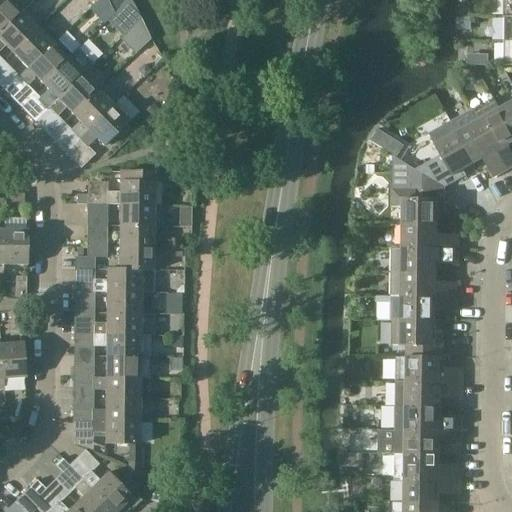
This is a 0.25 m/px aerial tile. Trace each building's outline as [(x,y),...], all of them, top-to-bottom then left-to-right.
[(0,37),(23,14),(28,10),(17,0),(5,0),(0,5),(0,37)] [(115,13),(108,0),(100,0),(95,5),(109,19),(115,13)] [(108,0),(115,13),(123,0),(108,0)] [(38,30),(23,14),(0,37),(0,53),(6,47),(13,54),(38,30)] [(28,69),(53,45),(38,30),(13,54),(28,69)] [(43,85),(68,60),(74,54),(59,39),(53,45),(28,69),(20,78),(6,92),(12,99),(27,85),(28,86),(36,78),(43,85)] [(43,102),(50,109),(58,100),(83,76),(95,64),(80,49),(74,54),(68,60),(43,85),(49,91),(38,102),(40,104),(43,102)] [(141,75),(144,78),(150,72),(144,66),(141,69),(141,75)] [(0,83),(0,86),(6,92),(20,78),(12,71),(0,83)] [(67,109),(74,116),(99,91),(83,76),(58,100),(50,109),(35,123),(43,130),(56,117),(58,118),(67,109)] [(66,154),(114,107),(121,100),(105,85),(99,91),(74,116),(80,123),(71,132),(72,133),(59,146),(66,154)] [(29,116),(35,123),(50,109),(43,102),(40,104),(29,116)] [(471,115),(476,124),(478,122),(506,172),(511,168),(511,152),(509,147),(511,144),(511,133),(500,111),(495,102),(471,115)] [(511,103),(500,111),(511,133),(511,103)] [(152,118),(159,111),(154,105),(147,112),(152,118)] [(114,107),(66,154),(73,161),(86,147),(88,149),(98,140),(105,147),(130,123),(114,107)] [(478,122),(476,124),(458,134),(476,165),(484,160),(494,178),(506,172),(478,122)] [(379,131),(372,142),(398,158),(405,147),(379,131)] [(446,163),(423,176),(445,189),(467,177),(464,172),(476,165),(458,134),(436,146),(446,163)] [(104,193),(104,195),(108,196),(108,206),(120,206),(155,206),(155,184),(154,184),(154,173),(121,173),(121,183),(120,193),(104,193)] [(403,210),(402,225),(439,226),(439,214),(445,214),(445,189),(423,176),(423,191),(393,190),(393,210),(403,210)] [(77,195),(77,205),(88,206),(88,196),(88,195),(77,195)] [(88,196),(88,206),(100,206),(108,206),(108,196),(88,196)] [(88,206),(87,216),(107,216),(108,206),(100,206),(88,206)] [(119,206),(119,216),(119,225),(119,227),(154,228),(155,206),(120,206),(119,206)] [(402,225),(402,251),(459,251),(459,237),(438,237),(439,226),(402,225)] [(119,249),(154,250),(154,228),(119,227),(119,249)] [(4,230),(4,266),(27,267),(27,231),(4,230)] [(87,239),(87,249),(107,249),(107,239),(87,239)] [(107,249),(87,249),(87,259),(107,259),(107,249)] [(142,272),(154,272),(154,250),(119,249),(119,271),(119,272),(142,272)] [(392,250),(392,275),(438,275),(438,265),(459,265),(459,251),(402,251),(392,250)] [(142,272),(119,272),(119,271),(107,271),(107,281),(95,281),(95,283),(75,283),(75,293),(95,293),(107,293),(142,294),(154,294),(154,272),(142,272)] [(391,299),(392,299),(458,300),(458,285),(438,285),(438,275),(392,275),(391,299)] [(16,298),(26,298),(26,278),(16,278),(16,298)] [(95,293),(75,293),(74,303),(94,303),(95,293)] [(106,316),(141,316),(142,294),(107,293),(106,316)] [(392,323),(394,323),(437,324),(437,313),(458,313),(458,300),(392,299),(392,323)] [(11,313),(12,333),(23,332),(21,312),(11,313)] [(74,336),(141,337),(141,316),(106,316),(106,324),(94,324),(94,326),(74,326),(74,336)] [(417,348),(417,359),(443,360),(443,336),(437,336),(437,324),(394,323),(393,348),(417,348)] [(106,358),(149,359),(149,337),(141,337),(74,336),(74,346),(94,346),(94,349),(106,349),(106,358)] [(1,345),(4,381),(26,379),(23,343),(1,345)] [(106,379),(141,380),(149,380),(149,359),(106,358),(106,379)] [(396,384),(406,384),(463,385),(463,371),(443,370),(443,360),(417,359),(397,359),(396,384)] [(74,369),(74,379),(94,379),(94,370),(74,369)] [(106,392),(105,401),(140,402),(141,380),(106,379),(94,379),(74,379),(74,389),(93,390),(92,391),(106,392)] [(406,405),(406,408),(442,409),(442,399),(463,399),(463,385),(406,384),(396,384),(396,405),(406,405)] [(73,413),(73,423),(140,423),(140,402),(105,401),(105,411),(92,411),(92,413),(73,413)] [(396,405),(395,432),(462,433),(462,419),(442,418),(442,409),(406,408),(406,405),(396,405)] [(361,421),(342,420),(342,429),(360,430),(361,421)] [(140,423),(73,423),(73,433),(92,433),(92,434),(105,435),(105,446),(129,446),(140,446),(140,423)] [(395,455),(405,455),(441,456),(441,447),(462,447),(462,433),(395,432),(395,455)] [(129,463),(140,463),(140,446),(129,446),(129,463)] [(395,455),(395,480),(461,481),(462,467),(441,466),(441,456),(405,455),(395,455)] [(77,460),(70,467),(114,511),(129,511),(130,511),(133,511),(142,503),(132,491),(128,495),(108,474),(101,482),(91,473),(90,474),(77,460)] [(138,478),(140,463),(129,463),(128,477),(138,478)] [(84,498),(77,505),(83,511),(114,511),(70,467),(63,474),(76,488),(75,489),(84,498)] [(405,483),(404,504),(440,505),(441,495),(461,495),(461,481),(395,480),(395,483),(405,483)] [(30,489),(39,498),(39,497),(53,511),(83,511),(77,505),(70,511),(69,511),(60,503),(59,504),(38,482),(30,489)] [(53,511),(39,497),(39,498),(30,489),(23,496),(39,511),(53,511)]
